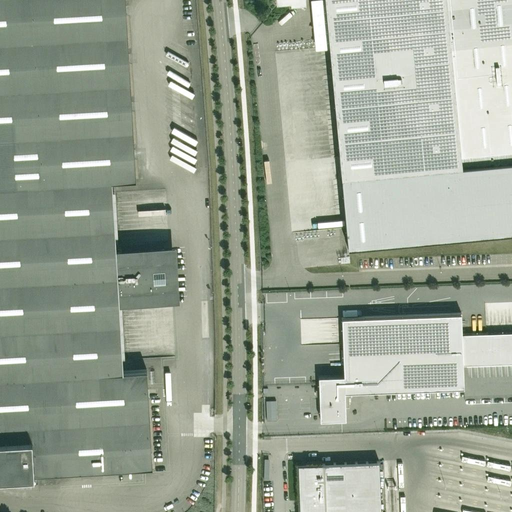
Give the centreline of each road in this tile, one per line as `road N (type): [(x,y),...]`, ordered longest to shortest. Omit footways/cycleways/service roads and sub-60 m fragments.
road 1 (unclassified): [(237,283),(218,0)]
road 2 (unclassified): [(236,511),(237,283)]
